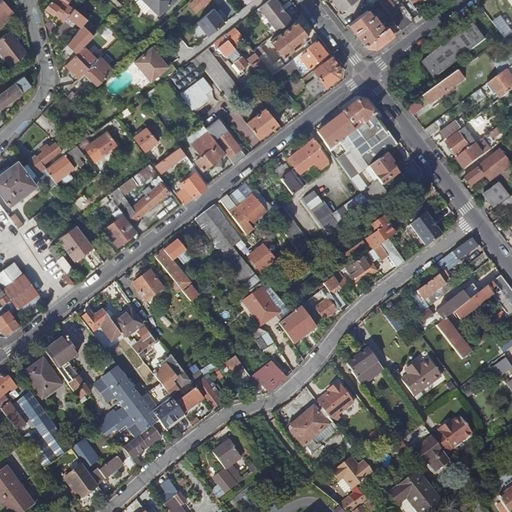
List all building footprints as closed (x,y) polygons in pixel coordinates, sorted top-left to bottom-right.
[(0,0),(0,28),(15,15),(1,0),(0,0)] [(51,22),(59,28),(63,22),(64,20),(67,16),(73,8),(66,4),(68,0),(50,0),(44,9),(52,15),(51,16),(54,18),(51,22)] [(142,0),(158,15),(172,0),(142,0)] [(194,0),(188,5),(194,12),(207,0),(194,0)] [(275,0),(268,0),(258,8),(277,31),(291,21),(275,0)] [(331,0),(341,12),(356,0),(331,0)] [(389,15),(395,10),(387,0),(379,0),(378,1),(389,15)] [(400,30),(413,20),(402,5),(395,10),(389,15),(400,30)] [(87,19),(73,8),(67,16),(81,26),(87,19)] [(196,21),(207,36),(223,23),(212,9),(196,21)] [(375,49),(393,36),(386,27),(384,29),(373,16),(371,17),(366,11),(348,25),(365,48),(375,49)] [(69,24),(64,20),(63,22),(59,28),(53,35),(55,37),(57,35),(59,37),(69,24)] [(295,21),(270,40),(283,57),(308,38),(295,21)] [(474,23),(423,63),(435,78),(486,39),(474,23)] [(393,36),(395,34),(389,25),(386,27),(393,36)] [(224,35),(229,41),(232,39),(233,40),(240,35),(234,27),(224,35)] [(0,38),(0,51),(10,65),(27,53),(10,31),(0,38)] [(247,64),(229,41),(224,35),(223,35),(213,43),(224,56),(227,54),(240,70),(247,64)] [(327,54),(316,41),(306,48),(308,50),(299,57),(309,68),(327,54)] [(224,56),(213,43),(206,48),(217,62),(224,56)] [(84,72),(96,60),(83,46),(65,65),(78,78),(84,72)] [(259,46),(253,51),(254,52),(259,59),(272,75),(285,65),(280,59),(273,64),(259,46)] [(150,81),(167,66),(151,47),(133,62),(139,68),(137,69),(137,73),(139,76),(143,76),(144,75),(150,81)] [(96,60),(84,72),(97,86),(112,71),(99,57),(96,60)] [(190,60),(196,67),(200,64),(194,57),(190,60)] [(331,57),(313,71),(318,77),(306,86),(313,96),(332,82),(333,84),(337,81),(336,79),(338,77),(339,67),(331,57)] [(272,75),(259,59),(251,65),(267,84),(275,78),(272,75)] [(295,68),(290,61),(285,65),(272,75),(275,78),(278,81),(281,85),(285,82),(282,78),(295,68)] [(501,75),(507,70),(501,62),(495,66),(501,75)] [(501,98),(511,90),(511,75),(507,70),(501,75),(490,83),(501,98)] [(431,105),(466,79),(465,77),(460,71),(425,97),(431,105)] [(203,77),(181,95),(191,107),(206,96),(203,92),(210,87),(203,77)] [(26,87),(20,78),(14,83),(15,84),(0,94),(0,107),(27,88),(26,87)] [(145,94),(146,96),(160,85),(159,83),(145,94)] [(85,97),(78,90),(74,94),(81,101),(85,97)] [(149,102),(146,96),(145,94),(141,97),(147,106),(150,104),(149,102)] [(358,101),(342,113),(352,125),(358,121),(360,124),(362,123),(362,124),(373,116),(376,120),(377,119),(366,103),(358,101)] [(278,123),(266,108),(246,123),(258,138),(278,123)] [(342,114),(317,133),(329,149),(339,142),(340,144),(343,142),(341,140),(354,130),(342,114)] [(234,164),(246,155),(240,147),(222,124),(225,122),(221,116),(206,128),(208,131),(224,152),(234,164)] [(354,147),(368,167),(386,154),(397,145),(377,119),(376,120),(373,116),(362,124),(357,128),(356,129),(354,131),(347,137),(354,147)] [(445,140),(462,128),(457,121),(440,134),(445,140)] [(243,145),(225,122),(222,124),(240,147),(243,145)] [(507,138),(511,133),(511,125),(511,124),(502,131),(507,138)] [(198,139),(208,131),(206,128),(203,125),(194,132),(198,139)] [(157,142),(146,128),(133,138),(144,152),(157,142)] [(458,158),(476,144),(465,129),(446,143),(458,158)] [(106,131),(84,148),(95,163),(117,146),(106,131)] [(202,169),(224,152),(208,131),(198,139),(192,144),(201,156),(195,160),(202,169)] [(288,161),(299,176),(314,164),(325,155),(313,141),(305,147),(303,144),(299,147),(301,150),(295,155),(296,155),(288,161)] [(61,151),(55,143),(28,163),(37,175),(45,169),(42,165),(61,151)] [(465,169),(484,154),(476,144),(458,158),(457,158),(465,169)] [(82,153),(76,145),(67,153),(73,161),(74,159),(80,166),(84,163),(79,156),(82,153)] [(359,174),(368,167),(354,147),(344,154),(351,165),(359,174)] [(186,155),(180,148),(154,167),(160,174),(186,155)] [(502,151),(501,150),(484,162),(485,163),(465,178),(465,179),(471,186),(490,171),(494,176),(511,163),(502,151)] [(75,168),(64,154),(45,169),(37,175),(49,190),(57,184),(56,182),(62,178),(65,183),(72,178),(68,173),(75,168)] [(386,154),(368,167),(378,181),(382,185),(399,172),(386,154)] [(330,163),(325,155),(314,164),(320,171),(330,163)] [(17,162),(0,174),(0,193),(9,206),(35,186),(17,162)] [(206,187),(195,173),(181,183),(184,187),(176,194),(177,196),(183,203),(184,204),(206,187)] [(280,180),(293,196),(301,189),(289,174),(280,180)] [(169,190),(163,181),(132,208),(130,206),(128,208),(137,219),(169,190)] [(370,205),(387,193),(382,185),(378,181),(361,194),(331,215),(314,191),(304,199),(329,234),(370,205)] [(389,196),(395,204),(414,190),(408,182),(389,196)] [(494,209),(510,196),(500,183),(484,195),(494,209)] [(126,201),(116,188),(107,195),(112,200),(118,207),(126,201)] [(220,202),(246,235),(253,229),(246,220),(245,221),(235,209),(236,208),(226,196),(220,202)] [(501,218),(511,210),(511,197),(495,210),(501,218)] [(118,207),(112,200),(106,205),(112,214),(119,209),(118,207)] [(130,206),(126,201),(118,207),(119,209),(123,214),(131,224),(137,219),(128,208),(130,206)] [(252,203),(241,213),(251,224),(262,214),(252,203)] [(235,245),(241,240),(213,206),(194,220),(222,255),(232,247),(235,245)] [(281,207),(270,215),(300,255),(312,247),(281,207)] [(119,209),(112,214),(116,219),(123,214),(119,209)] [(410,224),(427,247),(440,237),(442,235),(425,212),(410,224)] [(116,219),(103,229),(117,246),(137,231),(131,224),(123,214),(116,219)] [(373,231),(374,233),(388,223),(383,217),(372,225),(375,228),(374,229),(373,231)] [(366,239),(373,249),(380,245),(388,239),(395,234),(388,223),(374,233),(366,239)] [(94,250),(76,226),(58,239),(77,264),(94,250)] [(191,236),(199,247),(206,242),(198,231),(191,236)] [(388,239),(380,245),(389,257),(398,269),(405,263),(388,239)] [(471,239),(453,252),(459,259),(476,246),(471,239)] [(180,290),(186,285),(188,284),(171,262),(184,251),(176,240),(162,251),(162,250),(153,257),(180,290)] [(362,241),(342,256),(346,262),(367,247),(362,241)] [(47,249),(56,261),(62,257),(53,245),(47,249)] [(382,261),(389,257),(380,245),(373,249),(382,261)] [(249,257),(260,271),(274,260),(263,246),(249,257)] [(222,255),(217,259),(239,286),(254,273),(232,247),(222,255)] [(371,259),(367,254),(362,257),(346,268),(351,275),(350,275),(353,280),(362,274),(365,279),(377,271),(369,260),(371,259)] [(72,270),(62,257),(56,261),(66,274),(72,270)] [(23,274),(21,275),(14,265),(0,275),(0,287),(2,290),(17,310),(37,295),(38,295),(23,274)] [(452,279),(445,270),(444,271),(434,279),(418,293),(411,298),(413,300),(412,301),(421,312),(432,302),(429,298),(434,294),(437,291),(452,279)] [(132,284),(145,301),(162,289),(149,272),(132,284)] [(256,273),(244,284),(249,289),(260,278),(256,273)] [(329,280),(322,284),(325,288),(328,293),(330,295),(347,285),(340,273),(337,275),(335,276),(329,280)] [(439,323),(436,326),(462,359),(472,352),(447,320),(456,313),(460,319),(492,294),(504,309),(502,311),(502,312),(508,318),(511,314),(511,290),(500,275),(478,293),(442,321),(439,323)] [(189,288),(186,285),(180,290),(190,302),(198,295),(190,287),(189,288)] [(435,313),(442,321),(478,293),(471,285),(462,292),(453,299),(450,296),(443,301),(446,304),(436,312),(435,313)] [(324,320),(340,308),(331,296),(330,295),(328,293),(325,288),(319,292),(326,300),(315,308),(324,320)] [(244,301),(260,325),(281,311),(270,296),(267,298),(261,289),(244,301)] [(8,300),(4,294),(0,297),(0,300),(2,304),(8,300)] [(37,303),(42,309),(46,306),(41,300),(37,303)] [(300,307),(315,326),(321,322),(306,302),(300,307)] [(18,325),(2,304),(0,306),(0,330),(4,336),(18,325)] [(285,318),(278,324),(293,345),(315,327),(315,326),(300,307),(291,314),(285,318)] [(417,316),(422,322),(432,314),(428,308),(417,316)] [(285,318),(291,314),(287,309),(282,314),(285,318)] [(109,319),(103,310),(93,318),(89,313),(82,318),(93,332),(100,327),(111,342),(121,335),(109,319)] [(135,330),(142,325),(130,310),(114,323),(126,338),(135,330)] [(396,332),(405,325),(394,312),(386,318),(396,332)] [(500,324),(508,318),(502,312),(495,317),(500,324)] [(442,321),(435,313),(432,315),(439,323),(442,321)] [(144,328),(142,325),(135,330),(137,333),(144,328)] [(138,356),(155,342),(144,328),(137,333),(142,340),(132,348),(138,356)] [(249,335),(255,342),(267,333),(259,328),(256,329),(253,331),(251,333),(250,334),(249,335)] [(255,342),(261,351),(274,344),(267,333),(255,342)] [(44,352),(81,404),(85,401),(83,398),(90,393),(67,362),(77,354),(64,337),(44,352)] [(474,346),(476,349),(485,342),(483,339),(474,346)] [(511,339),(500,348),(499,349),(502,353),(511,344),(511,339)] [(134,439),(158,422),(152,413),(141,399),(98,342),(95,345),(113,369),(92,384),(113,411),(106,417),(118,432),(125,427),(134,439)] [(362,386),(384,370),(368,349),(347,364),(352,371),(351,372),(355,378),(362,386)] [(161,369),(153,375),(160,385),(168,395),(170,397),(178,391),(172,383),(176,380),(182,389),(191,382),(184,374),(172,357),(159,367),(161,369)] [(234,357),(223,364),(231,375),(242,367),(234,357)] [(491,367),(499,378),(511,367),(504,357),(491,367)] [(402,380),(415,397),(441,377),(428,360),(420,366),(419,364),(407,373),(409,375),(402,380)] [(25,378),(41,399),(60,386),(42,361),(30,370),(32,373),(25,378)] [(250,378),(249,377),(248,378),(255,387),(261,383),(263,386),(261,387),(267,394),(281,383),(283,381),(278,375),(270,365),(264,370),(262,368),(250,378)] [(248,378),(249,377),(244,369),(239,373),(244,381),(248,378)] [(23,375),(25,378),(32,373),(30,370),(23,375)] [(214,387),(206,377),(195,385),(214,409),(221,403),(216,397),(219,395),(213,387),(214,387)] [(0,397),(2,399),(5,397),(3,395),(9,390),(11,392),(16,388),(7,378),(2,381),(0,378),(0,397)] [(168,395),(160,385),(146,395),(154,406),(168,395)] [(316,402),(333,425),(341,419),(338,415),(353,403),(339,385),(316,402)] [(183,398),(175,404),(183,415),(200,402),(203,399),(195,388),(183,398)] [(178,391),(170,397),(171,399),(175,404),(183,398),(178,391)] [(36,427),(47,418),(30,394),(18,402),(36,427)] [(161,425),(164,430),(184,416),(183,415),(175,404),(171,399),(152,413),(158,422),(161,425)] [(200,402),(183,415),(184,416),(185,417),(202,404),(200,402)] [(0,411),(5,418),(16,433),(25,426),(8,404),(0,409),(0,411)] [(316,405),(313,407),(324,419),(326,417),(316,405)] [(313,407),(291,425),(294,429),(291,432),(303,446),(304,445),(310,452),(312,450),(314,453),(322,446),(319,443),(316,445),(312,439),(314,437),(315,438),(317,437),(316,436),(328,425),(328,424),(324,419),(313,407)] [(184,416),(164,430),(166,432),(185,418),(184,416)] [(433,437),(445,454),(473,434),(460,416),(433,437)] [(96,424),(99,429),(106,424),(103,419),(96,424)] [(49,420),(21,440),(22,440),(43,469),(44,469),(71,450),(49,420)] [(230,431),(233,435),(241,429),(235,420),(228,426),(231,430),(230,431)] [(134,439),(122,448),(137,469),(141,466),(134,456),(159,437),(154,431),(161,425),(158,422),(134,439)] [(233,435),(251,459),(258,454),(259,453),(241,429),(233,435)] [(375,444),(386,435),(382,429),(370,437),(375,444)] [(437,469),(450,460),(445,454),(433,437),(432,436),(414,450),(425,464),(429,462),(431,460),(437,469)] [(73,445),(86,468),(100,460),(87,437),(73,445)] [(232,449),(240,458),(245,454),(233,438),(229,441),(234,448),(232,449)] [(403,457),(410,452),(399,438),(393,443),(403,457)] [(224,470),(237,486),(241,483),(236,476),(237,476),(230,465),(240,458),(232,449),(234,448),(229,441),(220,448),(216,451),(212,453),(224,470)] [(131,473),(137,469),(122,448),(117,453),(131,473)] [(253,465),(257,470),(265,463),(258,454),(251,459),(250,460),(253,465)] [(97,468),(88,474),(96,485),(110,475),(117,469),(122,465),(116,457),(98,470),(97,468)] [(369,499),(361,489),(377,477),(364,461),(358,466),(351,457),(332,471),(339,480),(343,477),(353,490),(336,503),(347,511),(351,511),(364,503),(369,499)] [(435,471),(437,469),(431,460),(429,462),(435,471)] [(252,473),(257,470),(253,465),(248,468),(252,473)] [(88,474),(82,466),(64,479),(84,506),(95,498),(94,497),(100,492),(101,493),(102,493),(96,485),(88,474)] [(5,467),(0,470),(0,501),(7,511),(24,511),(34,505),(5,467)] [(117,469),(110,475),(112,477),(119,472),(117,469)] [(212,492),(218,500),(237,486),(224,470),(213,478),(219,487),(212,492)] [(407,497),(418,511),(429,511),(441,503),(416,471),(389,493),(398,505),(407,497)] [(498,498),(507,511),(511,511),(511,487),(510,489),(507,485),(508,484),(504,479),(504,478),(497,483),(498,485),(501,489),(502,488),(506,492),(498,498)] [(161,502),(163,505),(178,493),(169,481),(161,486),(167,494),(159,499),(161,502)] [(138,497),(147,511),(158,511),(146,492),(138,497)] [(168,511),(183,511),(180,507),(186,503),(179,493),(178,493),(163,505),(168,511)] [(455,511),(466,511),(479,501),(477,497),(466,507),(463,504),(455,511)] [(375,507),(369,499),(364,503),(370,510),(375,507)]
